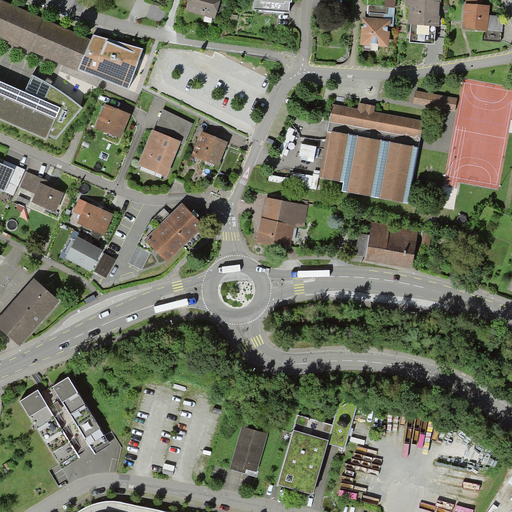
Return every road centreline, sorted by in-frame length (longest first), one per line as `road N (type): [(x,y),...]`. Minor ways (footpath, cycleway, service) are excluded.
road 1 (unclassified): [(243,316),(250,344),(271,361),(392,363),(506,409)]
road 2 (secondary): [(511,317),(388,280),(264,285)]
road 3 (residential): [(0,137),(135,197),(198,200),(229,215)]
road 4 (residential): [(270,511),(118,482),(87,484),(39,511)]
road 5 (secondary): [(208,290),(161,299),(0,369)]
road 6 (residential): [(511,57),(430,73),(302,69)]
road 7 (residential): [(229,215),(257,139),(288,79),(302,69)]
